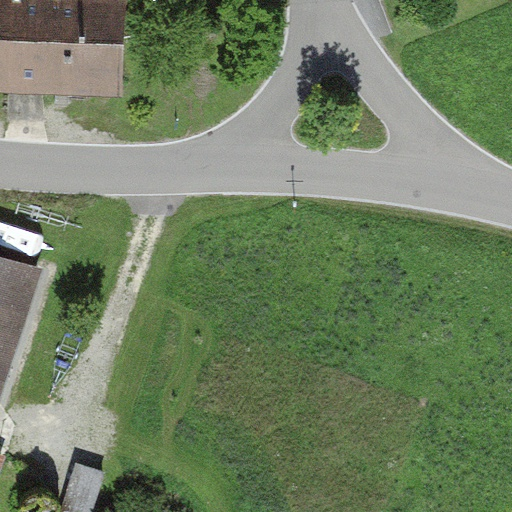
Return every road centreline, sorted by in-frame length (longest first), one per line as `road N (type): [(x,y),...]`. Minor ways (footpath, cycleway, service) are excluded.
road 1 (residential): [(511,199),(362,171),(87,166),(0,156)]
road 2 (track): [(331,0),(362,171)]
